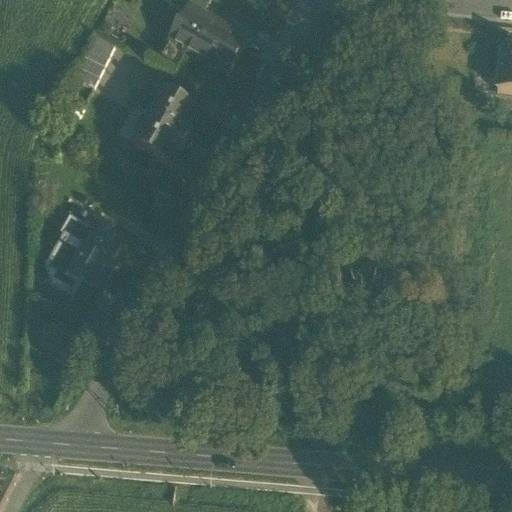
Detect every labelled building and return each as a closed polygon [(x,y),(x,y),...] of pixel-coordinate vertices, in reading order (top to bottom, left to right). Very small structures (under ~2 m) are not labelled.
[(190,12),(203,19),(211,5),(201,0),(173,0),(172,3),(189,12),(190,12)] [(240,0),(265,14),(273,0),(240,0)] [(187,59),(187,58),(208,22),(203,19),(190,12),(189,12),(169,49),(187,59)] [(233,36),(208,22),(187,58),(228,81),(245,50),(230,41),(233,36)] [(75,85),(95,95),(116,52),(96,42),(75,85)] [(497,97),(511,98),(511,57),(501,57),(497,97)] [(134,153),(172,174),(185,151),(188,153),(206,120),(165,97),(134,153)] [(64,238),(84,250),(94,234),(71,220),(61,236),(64,238)] [(82,285),(102,297),(116,272),(111,269),(122,250),(94,234),(84,250),(68,278),(80,285),(80,284),(82,285)] [(64,238),(46,269),(50,287),(73,300),(82,285),(80,284),(80,285),(68,278),(84,250),(64,238)]
